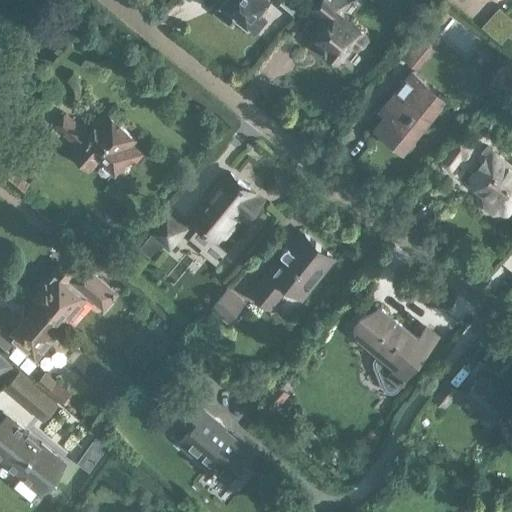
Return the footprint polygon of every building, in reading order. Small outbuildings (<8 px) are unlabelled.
[(222,0),(214,11),(228,23),(232,17),(244,27),(246,25),(255,32),(266,19),(259,13),(269,0),(222,0)] [(350,0),(318,0),(312,8),(325,19),(312,34),(328,47),(324,51),(337,61),(349,47),(351,48),(353,49),(355,49),(357,48),(359,48),(360,47),(362,46),(364,44),(364,41),(365,40),(365,38),(364,36),(363,34),(362,33),(360,31),(339,14),(350,0)] [(511,18),(499,7),(482,25),(501,43),(511,29),(511,18)] [(431,49),(414,36),(400,53),(417,67),(431,49)] [(382,106),(387,111),(374,126),(403,149),(438,107),(429,99),(436,90),(411,70),(382,106)] [(133,141),(134,139),(104,113),(94,124),(96,126),(89,135),(65,114),(54,126),(76,145),(70,152),(86,166),(95,154),(116,172),(131,155),(137,161),(145,152),(133,141)] [(461,160),(462,162),(474,148),(460,137),(439,163),(451,172),(461,160)] [(0,171),(6,177),(11,170),(5,165),(14,155),(0,142),(0,171)] [(477,158),(482,162),(469,178),(478,185),(475,189),(505,212),(511,202),(511,166),(486,146),(477,158)] [(11,170),(6,177),(4,179),(21,195),(31,184),(13,168),(11,170)] [(230,172),(192,218),(217,239),(220,236),(225,236),(233,226),(233,221),(239,213),(247,220),(249,217),(255,219),(264,208),(262,202),(264,200),(256,194),(257,192),(230,172)] [(150,231),(170,248),(186,228),(167,211),(150,231)] [(282,254),(282,255),(251,293),(261,301),(266,295),(276,294),(284,285),(301,298),(334,258),(301,231),(294,240),(295,247),(289,247),(289,246),(285,246),(281,251),(282,254)] [(118,293),(84,263),(74,274),(60,262),(34,294),(39,298),(67,322),(88,296),(104,310),(118,293)] [(228,322),(246,301),(228,286),(210,307),(228,322)] [(0,343),(6,350),(14,341),(35,360),(67,322),(39,298),(8,334),(0,327),(0,343)] [(364,344),(367,340),(380,351),(377,355),(374,359),(373,361),(373,363),(383,387),(384,389),(386,390),(387,391),(390,392),(391,392),(394,392),(396,391),(398,389),(410,375),(407,373),(437,336),(426,327),(416,338),(381,309),(380,308),(379,308),(378,308),(356,316),(350,318),(347,319),(346,321),(345,324),(345,327),(346,329),(348,331),(364,344)] [(195,357),(184,349),(177,358),(187,367),(195,357)] [(0,353),(0,371),(3,374),(12,363),(0,353)] [(42,393),(18,371),(0,391),(0,396),(10,403),(17,399),(30,409),(42,393)] [(47,391),(56,380),(45,371),(36,381),(47,391)] [(489,375),(487,378),(480,373),(464,394),(481,407),(476,413),(490,424),(511,397),(500,388),(502,385),(489,375)] [(445,406),(459,390),(447,379),(432,396),(445,406)] [(273,413),(290,393),(280,384),(262,404),(273,413)] [(226,429),(189,398),(174,416),(189,429),(179,442),(226,482),(252,452),(225,430),(226,429)] [(97,418),(88,410),(81,419),(90,426),(97,418)] [(311,452),(323,439),(308,424),(294,437),(311,452)] [(64,476),(10,428),(0,436),(0,465),(36,496),(46,485),(52,489),(64,476)] [(96,435),(86,448),(99,457),(108,444),(96,435)]
